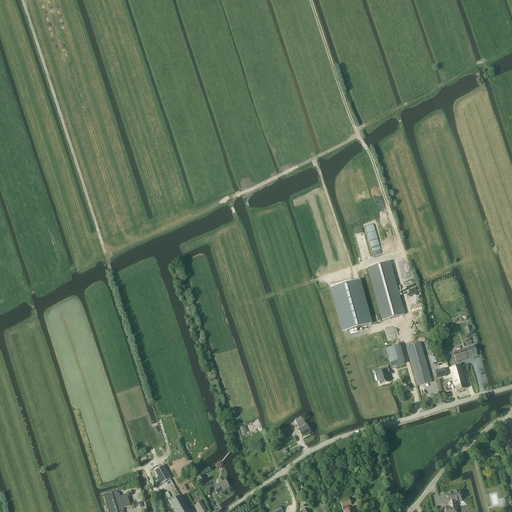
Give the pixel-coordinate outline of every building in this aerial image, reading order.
[(368,268),(382,322),(404,316),(389,263),(368,268)] [(371,324),(360,281),(331,288),(343,332),(371,324)] [(417,387),(432,383),(421,344),(406,348),(417,387)] [(467,348),(464,349),(468,359),(477,356),(474,346),(467,348)] [(400,347),(386,351),(391,370),(405,366),(400,347)] [(464,349),(452,353),(456,363),(468,359),(464,349)] [(456,392),(467,389),(460,366),(449,369),(456,392)] [(378,376),(377,376),(378,380),(379,380),(380,385),(388,383),(386,373),(389,373),(387,367),(380,369),(381,372),(377,373),(378,376)] [(436,378),(446,376),(444,369),(434,371),(436,378)] [(298,430),(302,438),(310,433),(306,426),(304,422),(304,423),(303,420),(297,424),(299,428),(301,427),(302,428),(298,430)] [(170,479),(163,466),(152,472),(160,485),(170,479)] [(217,495),(229,488),(225,480),(222,482),(221,480),(218,481),(219,483),(213,487),(217,495)] [(123,508),(130,506),(126,495),(119,497),(117,491),(104,495),(109,511),(123,511),(122,509),(123,509),(123,508)] [(462,500),(460,491),(447,494),(450,507),(443,508),(443,511),(456,511),(455,502),(462,500)] [(170,502),(175,511),(187,511),(189,511),(180,496),(170,502)] [(348,506),(351,505),(349,500),(340,503),(343,511),(353,511),(352,508),(349,509),(348,506)] [(201,502),(195,505),(195,506),(198,511),(205,511),(207,511),(201,502)]
